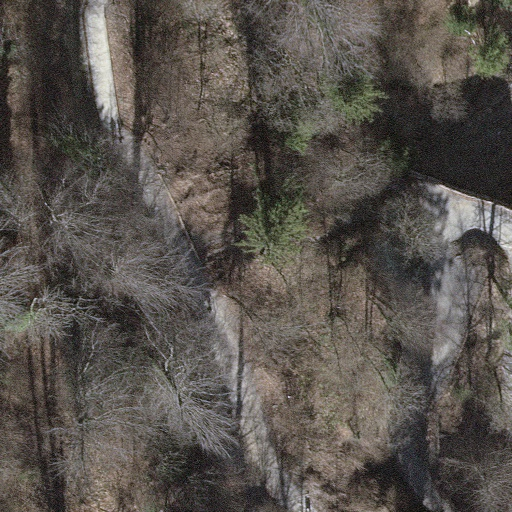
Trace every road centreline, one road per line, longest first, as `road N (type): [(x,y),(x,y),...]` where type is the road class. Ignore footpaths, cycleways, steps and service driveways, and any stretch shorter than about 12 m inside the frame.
road 1 (track): [(304,511),(256,430),(157,194),(113,129),(98,0)]
road 2 (track): [(511,235),(465,217),(439,233),(446,329),(403,448),(408,469),(440,511)]
